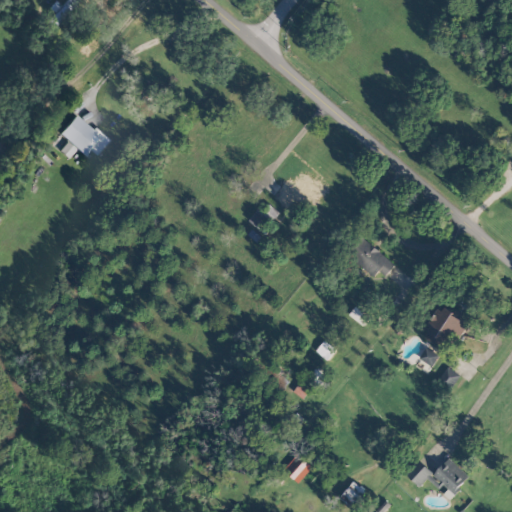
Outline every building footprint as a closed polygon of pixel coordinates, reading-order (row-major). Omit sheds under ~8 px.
[(92,149),(98,155),(111,140),(96,125),(91,130),(75,115),(58,133),(85,157),(92,149)] [(271,197),(287,210),(298,196),(314,208),(329,188),(306,170),(291,189),(282,182),(271,197)] [(385,274),(394,262),(368,242),(354,261),(374,276),(379,270),(385,274)] [(422,336),(449,353),(469,323),(442,306),(422,336)] [(350,316),(365,325),(370,317),(355,307),(350,316)] [(316,352),(328,359),(336,349),(324,340),(316,352)] [(419,358),(432,366),(441,352),(428,344),(419,358)] [(461,376),(450,366),(440,377),(451,387),(461,376)] [(313,467),(299,454),(285,469),(298,482),(313,467)] [(440,489),(445,484),(454,493),(469,476),(450,458),(430,479),(440,489)] [(420,486),(433,472),(419,459),(407,473),(420,486)] [(370,494),(354,481),(341,497),(356,510),(370,494)]
